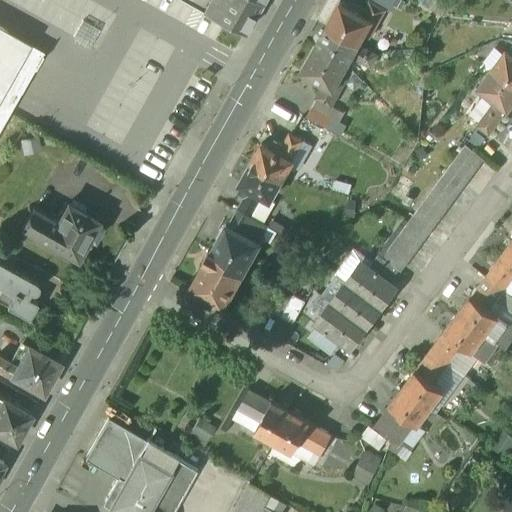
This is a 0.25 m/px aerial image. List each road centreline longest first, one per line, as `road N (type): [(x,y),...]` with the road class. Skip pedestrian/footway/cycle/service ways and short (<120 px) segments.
road 1 (residential): [(141,280),(342,395),(511,168)]
road 2 (secondary): [(141,280),(300,0)]
road 3 (secondary): [(25,489),(141,280)]
